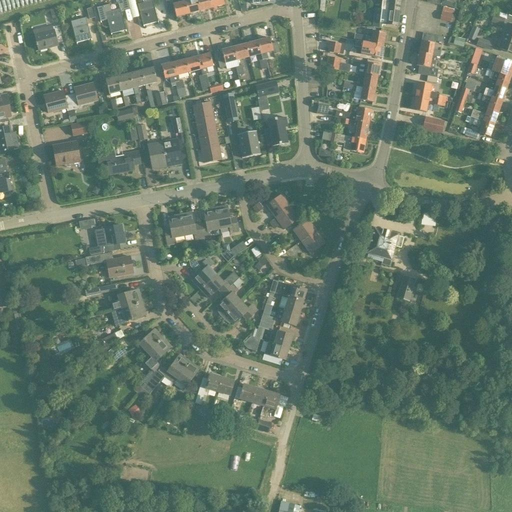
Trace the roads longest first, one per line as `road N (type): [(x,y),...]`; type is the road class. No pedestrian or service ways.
road 1 (residential): [(22,78),(294,6)]
road 2 (residential): [(377,189),(411,0)]
road 3 (residential): [(303,168),(294,6)]
road 4 (residential): [(330,272),(257,241),(239,219),(234,180)]
road 5 (residential): [(235,362),(175,329),(153,259)]
road 6 (residential): [(52,216),(22,78)]
road 7 (unclassified): [(511,201),(422,204),(377,189)]
road 8 (residential): [(235,362),(153,259)]
